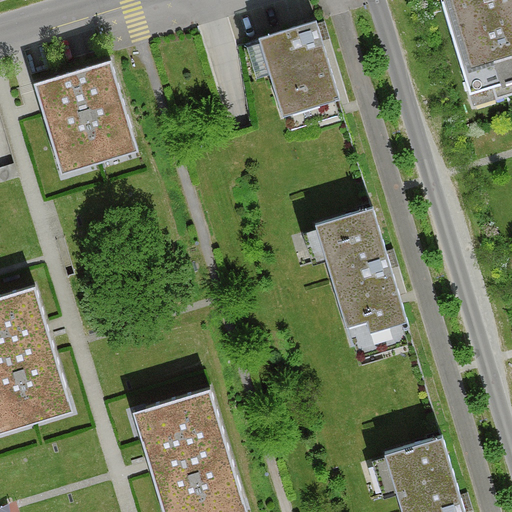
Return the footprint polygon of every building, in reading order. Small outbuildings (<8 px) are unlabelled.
[(511,0),(442,0),(477,109),(511,97),(511,0)] [(275,116),(329,99),(306,25),(252,42),(275,116)] [(53,174),(128,151),(102,61),(26,83),(53,174)] [(345,340),(402,322),(366,212),(310,230),(345,340)] [(0,431),(62,413),(23,289),(0,295),(0,431)] [(153,511),(233,511),(198,392),(124,414),(153,511)] [(397,511),(459,511),(437,438),(380,455),(397,511)]
